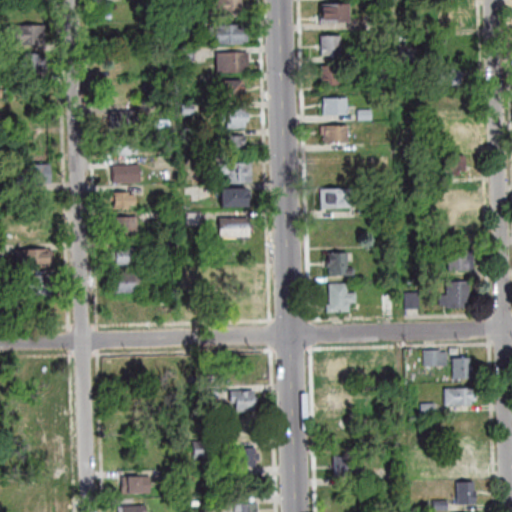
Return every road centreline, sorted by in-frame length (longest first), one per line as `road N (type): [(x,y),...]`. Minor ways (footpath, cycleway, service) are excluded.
road 1 (residential): [(91,511),(74,0)]
road 2 (tertiary): [(297,511),(281,0)]
road 3 (residential): [(511,328),(0,343)]
road 4 (residential): [(511,459),(497,0)]
